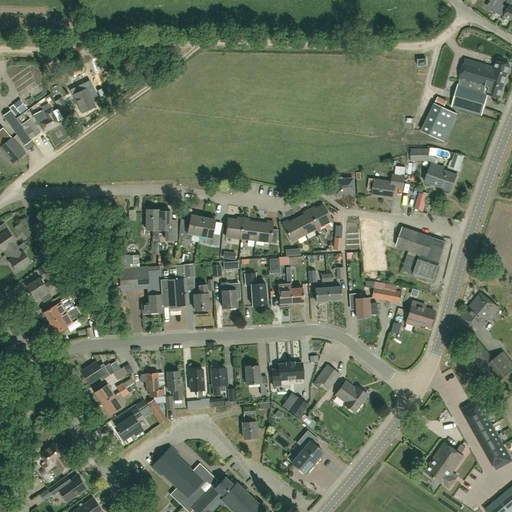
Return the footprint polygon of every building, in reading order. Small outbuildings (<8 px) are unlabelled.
[(498,0),(494,5),(501,11),(502,11),(505,13),(504,16),(511,20),(511,8),(508,6),(508,7),(505,6),(503,5),(505,0),(498,0)] [(465,59),(462,69),(464,69),(464,71),(471,73),(489,79),(490,75),(505,79),(509,65),(504,63),(505,61),(504,58),(498,57),(496,58),(495,61),(497,62),(495,68),(481,64),(474,62),(465,59)] [(458,83),(451,107),(481,115),(487,95),(488,95),(488,93),(486,93),(486,92),(482,90),(483,87),(486,87),(487,81),(488,81),(489,79),(471,73),(464,71),(463,73),(461,73),(459,81),(460,81),(459,84),(458,83)] [(483,87),(482,90),(486,92),(486,93),(488,93),(488,95),(499,98),(505,79),(490,75),(489,79),(488,81),(487,81),(486,87),(483,87)] [(423,92),(423,79),(411,79),(412,93),(423,92)] [(82,113),(94,107),(85,89),(73,95),(82,113)] [(62,113),(69,108),(61,97),(60,98),(54,102),(62,113)] [(421,131),(444,142),(458,114),(434,103),(421,131)] [(43,109),(32,115),(37,124),(39,122),(44,131),(59,123),(51,108),(44,112),(43,109)] [(10,111),(3,116),(24,146),(31,141),(10,111)] [(29,118),(20,125),(29,137),(31,139),(40,133),(29,118)] [(2,129),(0,130),(0,148),(12,163),(24,153),(11,138),(2,129)] [(429,148),(410,148),(410,160),(429,161),(429,148)] [(461,171),(466,156),(459,154),(454,168),(461,171)] [(424,181),(433,184),(451,191),(457,174),(444,170),(445,167),(431,162),(424,181)] [(395,187),(403,189),(405,176),(393,175),(392,182),(370,179),(368,190),(373,190),(372,195),(394,198),(395,187)] [(335,193),(342,193),(353,192),(352,179),(341,180),(341,177),(335,178),(335,180),(334,180),(335,193)] [(420,193),(415,209),(422,211),(426,195),(420,193)] [(312,207),(308,209),(318,229),(331,222),(323,204),(313,209),(312,207)] [(145,209),(145,230),(152,230),(152,239),(158,239),(157,231),(157,211),(158,211),(158,209),(145,209)] [(296,218),(305,235),(318,229),(308,209),(304,211),(305,213),(296,218)] [(157,211),(157,231),(165,231),(165,238),(169,238),(169,240),(176,240),(176,224),(169,224),(169,211),(168,211),(168,210),(161,210),(161,211),(158,211),(157,211)] [(192,235),(199,236),(203,217),(190,215),(184,246),(188,247),(190,246),(192,235)] [(218,246),(220,235),(212,234),(215,220),(203,217),(199,236),(205,238),(204,244),(218,246)] [(240,239),(243,217),(239,217),(238,219),(228,218),(225,237),(240,239)] [(248,218),(243,217),(240,239),(255,241),(258,222),(247,221),(248,218)] [(291,242),(305,235),(296,218),(287,223),(286,221),(282,223),(291,242)] [(14,227),(23,241),(30,236),(23,226),(26,224),(22,219),(19,221),(20,223),(14,227)] [(41,241),(49,236),(38,220),(30,226),(41,241)] [(268,223),(258,222),(255,241),(271,243),(273,221),(268,221),(268,223)] [(2,250),(6,254),(17,246),(14,242),(14,241),(6,230),(8,229),(3,223),(0,225),(0,248),(1,250),(2,250)] [(385,226),(365,227),(366,266),(386,266),(385,226)] [(321,234),(317,236),(322,246),(326,244),(321,234)] [(407,235),(405,247),(430,251),(432,240),(407,235)] [(29,262),(22,252),(26,249),(22,243),(17,246),(6,254),(9,259),(8,260),(16,272),(29,262)] [(405,247),(403,257),(428,262),(430,251),(405,247)] [(337,253),(334,256),(339,261),(342,257),(337,253)] [(129,255),(117,256),(118,265),(120,265),(130,264),(129,255)] [(138,255),(129,255),(130,264),(139,264),(138,255)] [(74,273),(74,270),(75,269),(67,257),(57,264),(66,276),(67,275),(69,276),(74,273)] [(403,257),(401,268),(427,272),(428,262),(403,257)] [(280,274),(279,259),(269,260),(270,274),(280,274)] [(139,268),(118,270),(119,285),(147,283),(147,275),(159,274),(161,291),(161,295),(148,296),(148,303),(141,304),(142,313),(149,313),(162,312),(162,307),(169,306),(171,306),(171,309),(179,309),(178,306),(180,306),(186,305),(184,277),(183,264),(139,268)] [(193,264),(183,264),(184,277),(186,277),(194,276),(193,264)] [(48,265),(37,272),(43,280),(49,276),(53,274),(48,265)] [(213,277),(221,277),(220,265),(212,265),(213,277)] [(401,268),(399,281),(408,283),(409,281),(425,283),(427,272),(401,268)] [(308,283),(316,282),(315,270),(307,271),(308,283)] [(252,306),(266,305),(265,283),(256,284),(255,273),(244,274),(245,285),(250,284),(252,306)] [(291,303),(290,289),(290,283),(291,283),(290,275),(286,275),(287,284),(277,285),(278,304),(291,303)] [(51,298),(48,293),(47,291),(56,285),(53,280),(43,286),(39,278),(26,286),(36,301),(40,298),(43,303),(51,298)] [(374,281),(371,297),(382,299),(385,283),(374,281)] [(227,282),(220,283),(221,291),(222,308),(237,307),(236,299),(239,299),(238,283),(227,284),(227,282)] [(399,302),(401,292),(390,290),(391,284),(385,283),(382,299),(399,302)] [(194,310),(208,309),(207,293),(206,294),(206,285),(198,285),(199,294),(193,295),(194,310)] [(340,286),(327,287),(328,301),(341,300),(340,286)] [(328,301),(327,287),(314,288),(315,302),(328,301)] [(302,288),(290,289),(291,303),(303,303),(302,288)] [(479,330),(498,307),(480,292),(461,316),(479,331),(479,330)] [(377,302),(368,303),(368,298),(355,298),(355,293),(349,294),(350,306),(355,305),(356,318),(369,317),(369,315),(377,315),(377,302)] [(83,303),(86,308),(100,300),(97,294),(83,303)] [(50,310),(44,314),(49,323),(65,313),(70,310),(65,301),(55,307),(52,303),(47,306),(50,310)] [(420,324),(430,327),(434,311),(425,308),(426,305),(412,301),(405,323),(419,327),(420,324)] [(82,317),(88,315),(84,305),(78,307),(82,317)] [(65,313),(49,323),(56,333),(58,331),(66,326),(72,323),(69,319),(78,313),(75,307),(70,310),(65,313)] [(492,359),(476,340),(464,349),(494,385),(511,370),(511,362),(502,351),(492,359)] [(106,378),(114,372),(109,363),(104,366),(103,364),(99,367),(96,362),(81,372),(89,384),(99,378),(101,381),(106,378)] [(280,380),(302,379),(301,363),(294,363),(294,362),(285,363),(285,364),(278,364),(278,369),(271,370),(273,386),(280,386),(280,380)] [(261,395),(267,395),(266,376),(260,377),(259,365),(245,366),(246,384),(260,383),(261,395)] [(316,379),(329,389),(340,374),(326,365),(316,379)] [(122,367),(112,374),(117,380),(127,374),(122,367)] [(226,368),(211,369),(213,395),(219,395),(218,385),(227,385),(226,368)] [(205,403),(204,397),(203,390),(204,390),(202,369),(188,370),(190,391),(191,397),(192,396),(192,398),(197,397),(198,404),(205,403)] [(174,400),(182,400),(180,378),(179,378),(179,371),(167,372),(168,390),(173,390),(174,400)] [(163,396),(163,395),(162,389),(160,389),(160,384),(158,385),(157,373),(145,373),(146,374),(141,374),(139,376),(140,380),(142,382),(146,381),(147,390),(150,390),(150,394),(152,394),(152,397),(163,396)] [(354,413),(368,395),(356,386),(355,388),(345,381),(334,395),(344,402),(343,404),(354,413)] [(122,383),(115,387),(119,392),(125,388),(122,383)] [(125,388),(119,392),(122,397),(128,393),(131,397),(139,392),(133,383),(125,388)] [(102,403),(114,395),(107,384),(94,392),(102,403)] [(122,407),(114,395),(102,403),(109,415),(122,407)] [(298,397),(294,403),(287,399),(282,406),(289,410),(288,411),(299,419),(308,405),(298,397)] [(147,403),(160,424),(166,419),(153,399),(147,403)] [(141,415),(150,410),(143,400),(135,405),(141,415)] [(477,400),(464,408),(466,413),(480,405),(477,400)] [(466,413),(465,414),(470,424),(486,415),(480,405),(466,413)] [(244,439),(256,438),(256,425),(255,425),(255,418),(255,417),(254,407),(243,408),(244,415),(246,414),(247,422),(243,423),(244,439)] [(135,419),(141,415),(137,409),(128,415),(130,418),(117,427),(120,431),(117,433),(123,442),(132,436),(131,435),(134,433),(135,435),(142,431),(135,419)] [(312,420),(303,414),(300,419),(308,425),(312,420)] [(486,415),(470,424),(476,434),(492,425),(486,415)] [(492,425),(476,434),(482,444),(497,435),(492,425)] [(291,463),(304,474),(323,453),(312,444),(316,438),(307,431),(296,443),(303,449),(291,463)] [(497,435),(482,444),(487,454),(503,445),(497,435)] [(443,484),(449,488),(455,479),(449,475),(463,456),(444,442),(424,471),(443,484)] [(56,477),(69,467),(61,456),(62,456),(58,450),(60,449),(56,443),(54,445),(53,444),(40,453),(47,463),(42,467),(45,471),(52,467),(50,464),(54,462),(58,467),(52,471),(56,477)] [(503,445),(487,454),(493,464),(495,463),(508,455),(503,445)] [(230,480),(228,482),(224,478),(217,485),(215,483),(217,480),(199,463),(192,471),(177,457),(179,455),(170,447),(151,467),(160,475),(162,473),(177,488),(170,495),(187,511),(190,511),(193,509),(196,511),(209,511),(218,503),(221,505),(224,502),(234,511),(264,511),(246,494),(248,491),(244,487),(242,488),(241,489),(236,484),(235,485),(230,480)] [(508,455),(495,463),(497,468),(511,460),(508,455)] [(59,491),(67,502),(86,489),(82,483),(83,481),(80,478),(78,478),(77,476),(65,484),(61,479),(48,488),(53,495),(59,491)] [(511,511),(511,491),(510,489),(498,498),(509,511),(511,511)] [(101,511),(102,511),(93,498),(73,511),(101,511)] [(509,511),(498,498),(485,509),(487,511),(509,511)]
